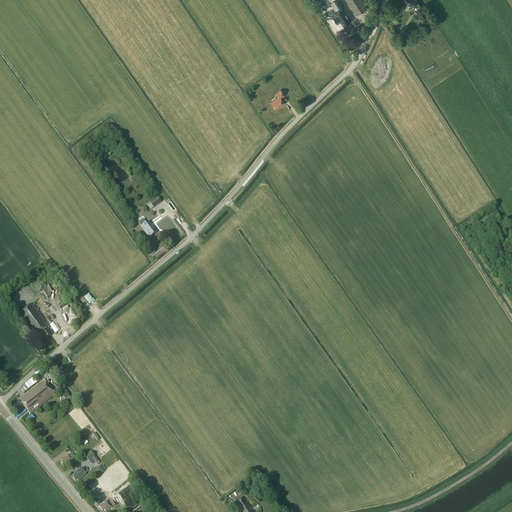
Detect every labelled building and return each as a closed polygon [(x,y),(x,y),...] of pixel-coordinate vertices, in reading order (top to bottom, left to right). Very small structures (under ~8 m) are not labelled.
[(338,17),(335,20),(338,25),(341,23),(344,27),(351,22),(343,9),(345,8),(339,0),(338,0),(334,3),(339,10),(335,13),(338,17)] [(362,0),(345,0),(356,16),(368,8),(362,0)] [(408,4),(406,10),(409,11),(412,6),(415,8),(416,7),(418,10),(416,10),(422,19),(428,15),(423,6),(421,7),(418,2),(414,0),(404,0),(404,2),(406,2),(405,3),(408,4)] [(431,19),(424,23),(427,28),(434,25),(431,19)] [(405,30),(401,33),(406,41),(411,38),(405,30)] [(277,109),(285,103),(281,98),(285,95),(280,90),(276,93),(279,96),(272,102),(277,109)] [(154,208),(162,202),(158,197),(150,203),(154,208)] [(174,235),(166,219),(158,223),(162,231),(165,230),(169,237),(174,235)] [(155,234),(147,222),(145,224),(142,220),(137,224),(148,239),(155,234)] [(46,282),(44,283),(49,293),(52,292),(46,282)] [(50,296),(43,283),(39,285),(42,289),(40,290),(42,293),(43,292),(47,298),(50,296)] [(53,299),(57,305),(62,302),(57,296),(53,299)] [(49,337),(45,331),(51,327),(33,304),(17,316),(31,334),(32,333),(37,338),(38,337),(42,341),(45,339),(45,340),(49,337)] [(64,312),(70,321),(75,318),(70,309),(64,312)] [(12,407),(11,408),(14,412),(16,411),(16,412),(24,406),(27,410),(29,413),(30,415),(55,395),(48,385),(50,383),(48,381),(46,382),(44,380),(18,400),(19,400),(11,406),(12,407)] [(62,387),(58,390),(66,399),(70,396),(62,387)] [(95,432),(91,435),(96,442),(100,439),(95,432)] [(92,459),(97,464),(99,462),(95,457),(95,456),(91,451),(85,456),(90,461),(92,459)] [(70,457),(68,455),(61,460),(62,461),(61,462),(64,466),(65,465),(66,466),(73,461),(72,460),(74,458),(72,455),(70,457)] [(99,475),(107,470),(104,465),(95,470),(99,475)] [(78,482),(86,475),(87,474),(86,473),(88,472),(83,467),(82,468),(80,469),(72,476),(73,477),(72,478),(75,481),(76,480),(78,482)] [(123,501),(133,494),(128,487),(119,495),(123,501)] [(252,511),(243,498),(235,504),(239,511),(252,511)] [(99,506),(102,511),(104,509),(106,511),(113,507),(108,500),(99,506)] [(142,506),(139,502),(129,510),(130,511),(134,511),(142,506)]
